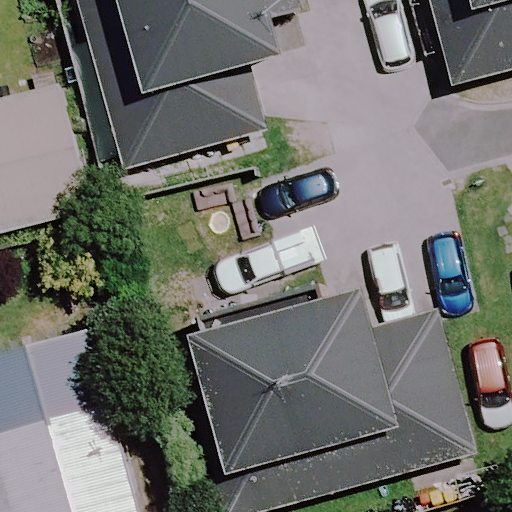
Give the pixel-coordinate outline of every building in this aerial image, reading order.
[(295,0),(81,0),(127,199),(330,152),(295,0)] [(511,0),(429,0),(455,102),(511,87),(511,0)] [(64,107),(0,120),(0,239),(89,221),(64,107)] [(472,472),(431,317),(391,328),(384,300),(195,350),(232,489),(382,450),(393,493),(472,472)] [(136,511),(91,347),(0,372),(0,511),(136,511)]
